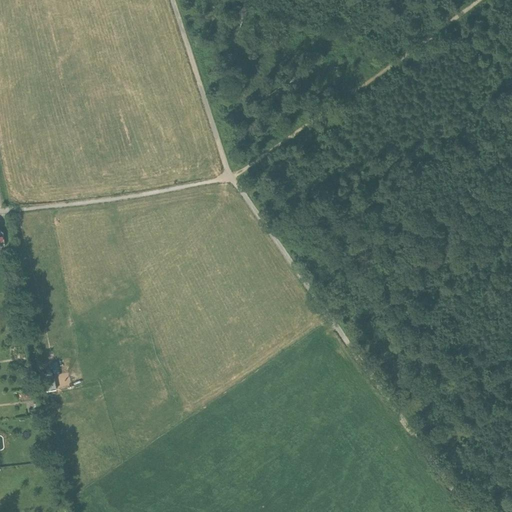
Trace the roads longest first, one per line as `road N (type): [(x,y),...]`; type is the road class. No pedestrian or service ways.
road 1 (track): [(477,511),(231,176)]
road 2 (track): [(231,176),(483,0)]
road 3 (track): [(0,211),(114,200),(231,176)]
road 4 (track): [(173,0),(231,176)]
